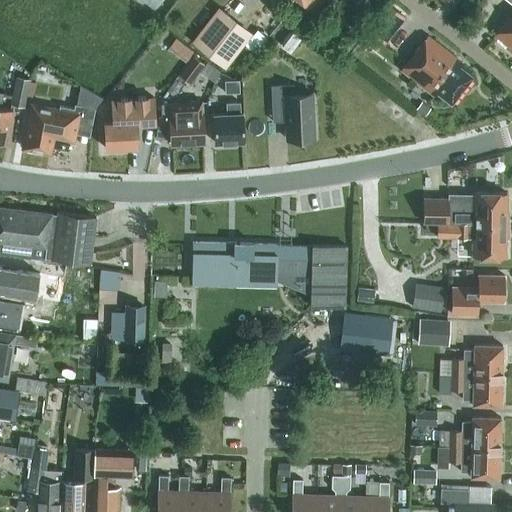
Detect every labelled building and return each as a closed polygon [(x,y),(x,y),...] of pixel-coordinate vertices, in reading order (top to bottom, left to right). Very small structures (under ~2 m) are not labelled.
[(300,0),(314,11),(322,0),(300,0)] [(338,0),(334,5),(349,17),(346,21),(350,24),(368,0),(338,0)] [(511,0),(507,0),(511,3),(511,12),(494,35),(511,49),(511,0)] [(368,30),(384,43),(405,17),(388,4),(368,30)] [(250,33),(219,8),(192,43),(223,67),(250,33)] [(281,45),(293,53),(306,35),(294,27),(287,36),(281,45)] [(401,70),(431,93),(434,90),(451,104),(472,77),(450,60),(453,56),(427,36),(401,70)] [(175,38),(167,48),(186,62),(194,52),(175,38)] [(347,38),(337,50),(346,57),(356,45),(347,38)] [(178,76),(190,85),(203,66),(191,58),(178,76)] [(16,75),(10,104),(24,106),(30,78),(16,75)] [(242,113),(240,113),(240,102),(239,87),(234,80),(225,80),(226,103),(226,114),(213,114),(215,142),(228,142),(228,144),(239,143),(239,141),(244,141),(242,113)] [(286,114),(286,138),(314,137),(313,93),(294,94),(294,84),(272,85),(273,114),(286,114)] [(0,142),(5,143),(12,109),(0,106),(0,105),(2,93),(0,92),(0,142)] [(118,99),(112,100),(113,121),(105,122),(106,148),(138,147),(137,124),(155,123),(154,98),(148,98),(148,97),(135,98),(135,99),(130,99),(130,98),(118,99)] [(430,108),(421,101),(415,109),(424,116),(430,108)] [(203,123),(204,123),(202,102),(161,104),(162,116),(159,116),(156,140),(171,140),(171,145),(204,143),(203,123)] [(26,121),(28,122),(23,149),(49,154),(52,138),(73,142),(75,133),(90,136),(92,126),(95,110),(74,105),(73,110),(59,108),(58,111),(29,105),(26,121)] [(362,151),(387,145),(387,142),(421,135),(417,119),(382,127),(383,130),(358,136),(362,151)] [(491,220),(507,221),(507,216),(506,216),(506,193),(474,192),(474,190),(448,190),(448,199),(424,198),(423,223),(438,223),(491,224),(491,220)] [(0,250),(45,257),(50,214),(52,214),(52,213),(0,206),(0,250)] [(90,262),(96,216),(58,212),(57,215),(52,214),(50,214),(45,257),(90,262)] [(491,220),(491,224),(438,223),(437,237),(473,238),(472,256),(505,257),(505,233),(507,233),(507,221),(491,220)] [(276,271),(311,272),(310,305),(345,306),(346,246),(312,245),(312,246),(277,245),(277,244),(194,241),(193,279),(276,281),(276,271)] [(11,301),(36,305),(38,293),(61,297),(67,263),(0,253),(0,327),(6,328),(11,301)] [(121,281),(121,262),(102,262),(102,281),(121,281)] [(477,301),(504,302),(504,275),(478,275),(478,287),(450,286),(450,313),(477,314),(477,301)] [(167,282),(155,281),(154,297),(166,297),(167,282)] [(440,312),(444,287),(416,282),(412,307),(440,312)] [(358,287),(356,300),(373,302),(374,289),(358,287)] [(126,306),(125,339),(143,339),(144,307),(126,306)] [(447,322),(422,321),(420,342),(446,343),(447,322)] [(83,331),(83,340),(97,340),(97,332),(97,330),(95,330),(83,329),(83,331)] [(13,343),(23,345),(24,344),(36,346),(37,337),(0,331),(0,378),(7,380),(13,343)] [(451,376),(502,376),(503,346),(474,345),(474,350),(463,349),(463,358),(452,358),(451,376)] [(501,406),(502,376),(451,376),(439,375),(438,393),(451,394),(451,390),(462,391),(462,400),(473,400),(472,405),(501,406)] [(0,387),(0,416),(15,419),(17,413),(19,398),(20,391),(45,395),(46,382),(16,377),(14,390),(0,387)] [(436,411),(416,410),(415,424),(436,425),(436,411)] [(472,422),(462,421),(461,430),(450,430),(449,446),(500,448),(501,418),(472,417),(472,422)] [(16,456),(33,458),(34,458),(36,448),(35,448),(35,445),(18,443),(16,456)] [(410,445),(410,454),(421,454),(422,445),(410,445)] [(118,511),(119,487),(106,487),(106,481),(111,481),(111,477),(135,477),(136,448),(95,446),(92,511),(118,511)] [(461,463),(460,472),(471,472),(471,477),(499,478),(500,448),(449,446),(449,462),(461,463)] [(74,447),(73,478),(92,478),(93,448),(74,447)] [(36,448),(34,458),(33,458),(30,479),(29,478),(28,489),(37,490),(35,511),(59,511),(60,475),(61,470),(45,469),(48,450),(36,448)] [(148,451),(147,465),(165,466),(166,451),(148,451)] [(278,462),(277,475),(289,476),(290,462),(278,462)] [(327,478),(328,464),(317,463),(316,477),(327,478)] [(333,463),(333,475),(341,475),(341,463),(333,463)] [(351,475),(351,464),(342,464),(341,474),(351,475)] [(355,464),(355,473),(365,473),(366,464),(355,464)] [(402,479),(402,465),(384,465),(384,479),(402,479)] [(435,470),(414,470),(413,483),(434,483),(435,470)] [(158,475),(158,490),(157,490),(156,511),(181,511),(182,475),(179,475),(178,490),(168,490),(168,475),(158,475)] [(205,511),(206,491),(188,491),(188,476),(182,475),(181,511),(205,511)] [(335,491),(335,495),(316,495),(315,511),(339,511),(341,475),(333,475),(332,475),(331,488),(332,488),(335,491)] [(350,488),(350,475),(341,475),(339,511),(363,511),(364,496),(346,496),(346,491),(349,488),(350,488)] [(231,477),(221,477),(220,492),(206,491),(205,511),(229,511),(231,492),(230,492),(231,477)] [(303,479),(293,479),(292,494),(291,511),(315,511),(316,495),(302,494),(303,479)] [(60,511),(83,511),(84,493),(85,481),(61,480),(61,493),(60,511)] [(389,482),(379,481),(378,496),(364,496),(363,511),(388,511),(389,497),(388,497),(389,482)] [(440,502),(454,503),(453,511),(493,511),(494,504),(468,503),(469,490),(441,489),(440,502)] [(17,499),(16,510),(25,511),(26,500),(17,499)]
